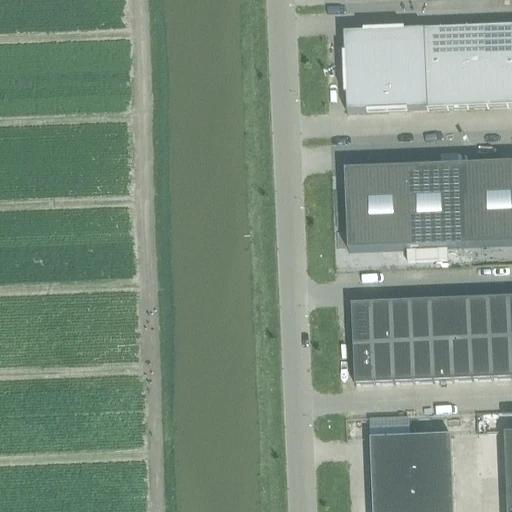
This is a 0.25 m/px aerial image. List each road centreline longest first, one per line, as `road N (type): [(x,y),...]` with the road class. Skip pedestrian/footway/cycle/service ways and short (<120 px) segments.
road 1 (unclassified): [(300,511),(284,0)]
road 2 (unknown): [(293,279),(511,267)]
